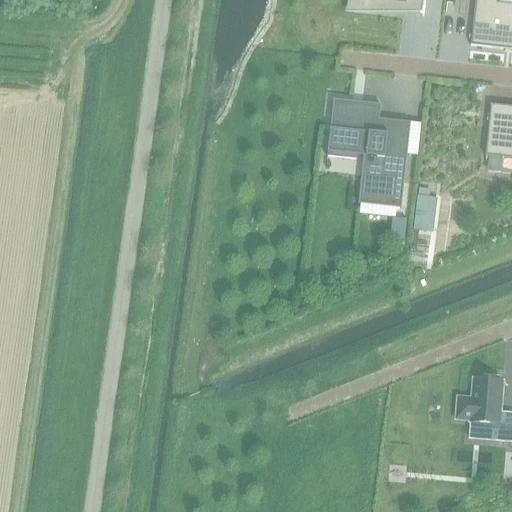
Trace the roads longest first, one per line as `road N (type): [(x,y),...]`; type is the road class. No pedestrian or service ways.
road 1 (tertiary): [(90,511),(166,0)]
road 2 (residential): [(511,328),(291,414)]
road 3 (residential): [(511,77),(342,58)]
